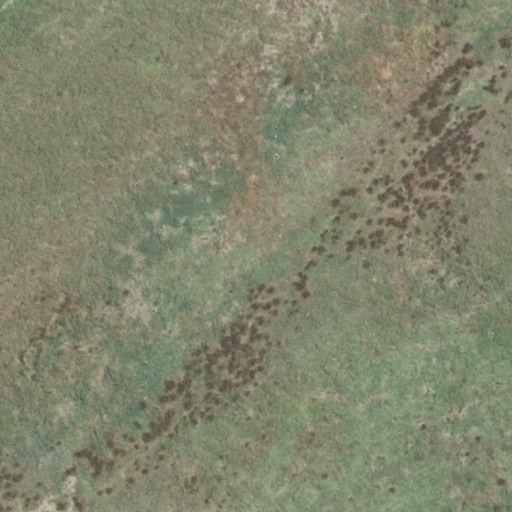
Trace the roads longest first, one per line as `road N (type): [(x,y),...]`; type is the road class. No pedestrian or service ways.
road 1 (residential): [(0,176),(13,102),(173,0)]
road 2 (residential): [(55,511),(15,444),(0,388)]
